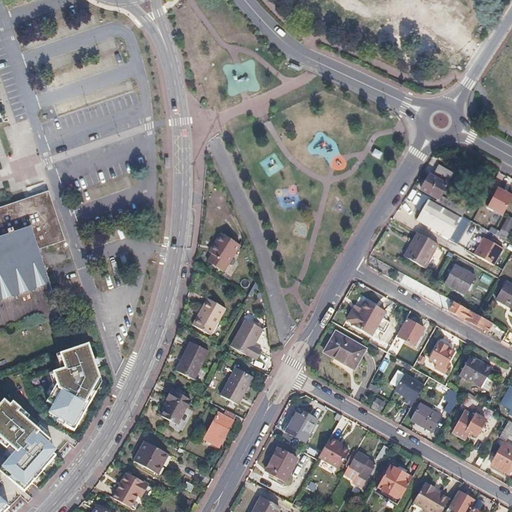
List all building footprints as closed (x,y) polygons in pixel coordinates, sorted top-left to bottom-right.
[(431,177),(429,175),(420,190),(437,200),(453,173),(438,164),(431,177)] [(0,207),(0,300),(48,285),(37,249),(62,241),(45,193),(0,207)] [(417,206),(423,209),(416,220),(449,239),(453,231),(461,235),(469,221),(461,217),(460,220),(427,201),(429,198),(423,195),(417,206)] [(441,197),(438,203),(452,211),(456,205),(441,197)] [(463,209),(456,205),(452,211),(460,216),(463,209)] [(240,244),(222,233),(213,248),(216,249),(208,262),(224,271),(240,244)] [(419,234),(416,233),(410,245),(412,247),(419,234)] [(437,245),(419,234),(412,247),(410,245),(403,256),(424,268),(437,245)] [(502,249),(483,238),(473,255),(492,266),(502,249)] [(474,278),(454,266),(444,284),(464,295),(474,278)] [(511,286),(506,283),(495,300),(510,309),(509,310),(511,311),(511,286)] [(227,309),(208,299),(194,326),(213,336),(227,309)] [(355,312),(349,308),(343,318),(350,322),(349,323),(369,335),(383,312),(363,299),(355,312)] [(453,303),(449,311),(486,333),(491,324),(476,315),(453,303)] [(264,330),(247,320),(231,348),(249,357),(249,356),(258,360),(263,350),(255,346),(264,330)] [(423,329),(407,321),(398,337),(400,339),(413,346),(423,329)] [(341,336),(336,333),(332,340),(337,343),(341,336)] [(337,343),(332,340),(324,353),(334,359),(338,362),(340,358),(346,361),(344,365),(348,367),(353,370),(362,355),(357,352),(360,348),(341,336),(337,343)] [(398,337),(396,337),(386,354),(390,356),(400,339),(398,337)] [(446,349),(438,344),(428,361),(443,369),(452,354),(445,350),(446,349)] [(95,375),(84,346),(60,355),(66,370),(53,374),(59,389),(46,415),(70,426),(95,375)] [(218,361),(201,351),(185,379),(202,389),(218,361)] [(491,368),(469,356),(458,376),(480,388),(491,368)] [(260,381),(242,372),(228,400),(246,409),(260,381)] [(423,386),(404,374),(393,392),(405,399),(403,403),(410,408),(423,386)] [(511,402),(511,387),(510,386),(499,404),(508,409),(511,402)] [(166,400),(169,402),(161,416),(177,425),(190,400),(172,390),(166,400)] [(461,395),(455,392),(444,410),(451,414),(461,395)] [(460,409),(467,414),(459,427),(476,437),(485,421),(475,415),(474,416),(471,414),(478,403),(467,396),(460,409)] [(384,404),(376,399),(371,408),(379,412),(384,404)] [(0,465),(0,469),(21,487),(55,447),(0,401),(0,442),(11,452),(0,465)] [(442,416),(420,403),(411,420),(433,432),(442,416)] [(291,418),(292,419),(285,433),(303,443),(316,421),(296,410),(291,418)] [(233,422),(218,414),(204,439),(208,441),(206,445),(218,451),(233,422)] [(511,435),(511,423),(509,421),(499,438),(505,441),(508,435),(511,437),(511,435)] [(336,443),(328,439),(319,456),(339,467),(347,451),(340,447),(335,444),(336,443)] [(168,455),(145,441),(134,461),(158,474),(168,455)] [(511,466),(511,448),(503,444),(490,465),(507,475),(511,466)] [(297,459),(278,448),(265,470),(271,474),(269,476),(277,481),(279,478),(284,482),(297,459)] [(366,458),(357,453),(349,467),(358,472),(356,475),(364,480),(373,465),(365,460),(366,458)] [(347,466),(342,474),(350,479),(361,485),(364,480),(356,475),(358,472),(349,467),(347,466)] [(413,478),(391,466),(377,487),(400,501),(413,478)] [(125,474),(122,480),(141,494),(146,486),(125,474)] [(350,479),(350,483),(359,488),(361,485),(350,479)] [(141,494),(122,480),(111,500),(127,509),(135,496),(139,498),(141,494)] [(440,511),(448,499),(439,494),(433,490),(434,489),(434,488),(426,483),(424,485),(424,484),(412,503),(426,511),(440,511)] [(456,491),(449,503),(447,508),(444,511),(467,511),(474,502),(474,501),(456,491)] [(276,511),(278,509),(260,499),(252,511),(276,511)]
